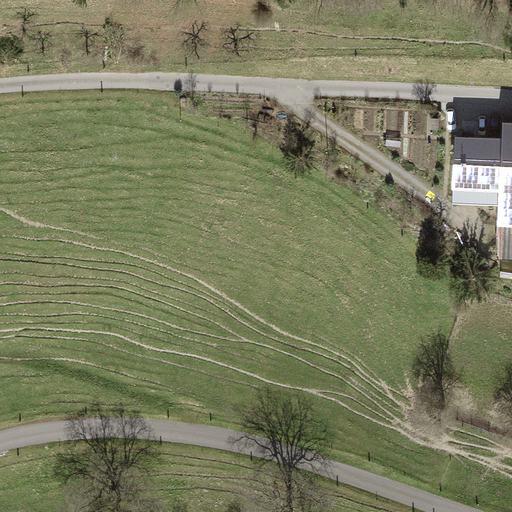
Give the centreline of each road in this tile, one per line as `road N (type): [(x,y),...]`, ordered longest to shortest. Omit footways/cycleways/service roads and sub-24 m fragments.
road 1 (unclassified): [(511,96),(175,81),(0,87)]
road 2 (unclassified): [(0,438),(117,426),(216,437),(460,511)]
